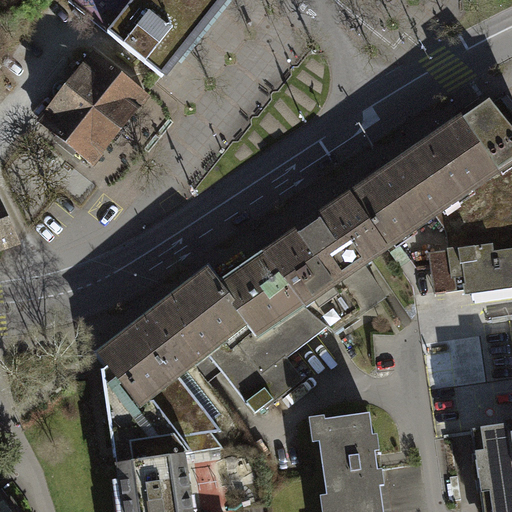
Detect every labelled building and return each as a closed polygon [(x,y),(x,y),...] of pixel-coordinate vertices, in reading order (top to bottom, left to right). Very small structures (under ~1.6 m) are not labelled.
[(225,0),(70,0),(69,2),(108,34),(130,52),(152,70),(162,78),(225,0)] [(147,97),(96,57),(41,125),(92,164),(147,97)] [(353,198),(387,248),(435,215),(511,162),(511,123),(507,125),(490,104),(367,190),(366,188),(352,197),(353,198)] [(511,162),(435,215),(447,232),(449,251),(459,250),(461,264),(455,265),(456,278),(464,276),(467,291),(511,284),(511,162)] [(266,258),(303,305),(387,248),(353,198),(266,258)] [(0,251),(18,245),(0,206),(0,251)] [(256,337),(303,305),(266,258),(220,289),(219,290),(245,324),(256,337)] [(208,273),(155,314),(194,364),(208,353),(245,324),(219,290),(220,289),(208,273)] [(178,376),(194,364),(155,314),(101,355),(110,366),(104,371),(118,464),(184,455),(193,453),(181,438),(222,432),(178,376)] [(329,511),(349,511),(383,507),(376,461),(370,415),(317,422),(329,511)] [(511,511),(511,419),(504,421),(504,426),(472,431),(475,456),(477,456),(483,511),(511,511)] [(192,511),(184,455),(118,464),(124,511),(192,511)] [(0,511),(20,511),(16,507),(10,511),(0,499),(0,511)]
